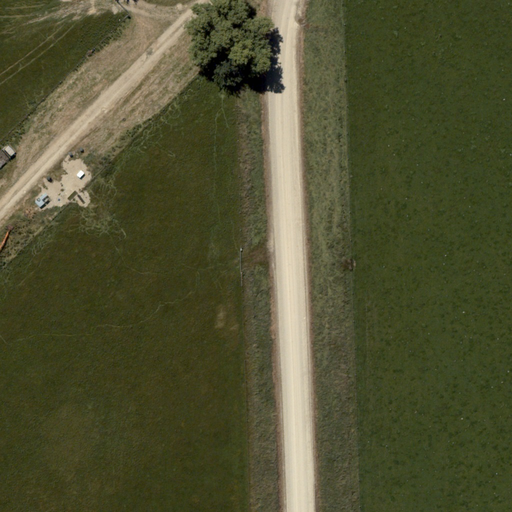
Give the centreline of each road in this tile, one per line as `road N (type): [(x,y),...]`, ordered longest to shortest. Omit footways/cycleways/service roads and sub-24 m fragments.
road 1 (unclassified): [(284,0),(298,511)]
road 2 (unclassified): [(0,213),(222,0)]
